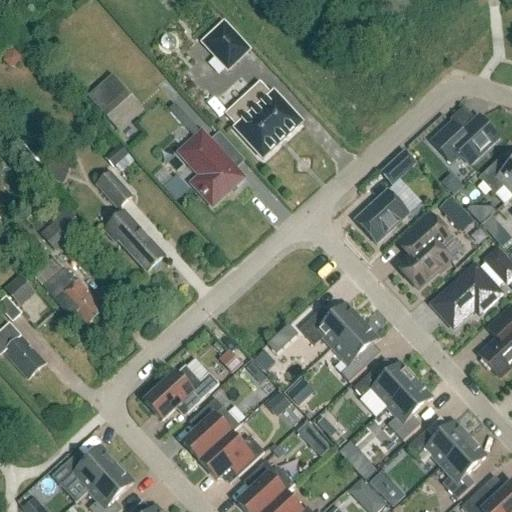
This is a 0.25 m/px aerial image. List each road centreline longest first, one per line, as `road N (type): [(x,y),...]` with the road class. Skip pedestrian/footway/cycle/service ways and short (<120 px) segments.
road 1 (residential): [(511,443),(308,219)]
road 2 (residential): [(511,98),(458,84),(446,89),(308,219)]
road 3 (residential): [(308,219),(117,384)]
road 4 (residential): [(201,511),(108,412),(117,384)]
